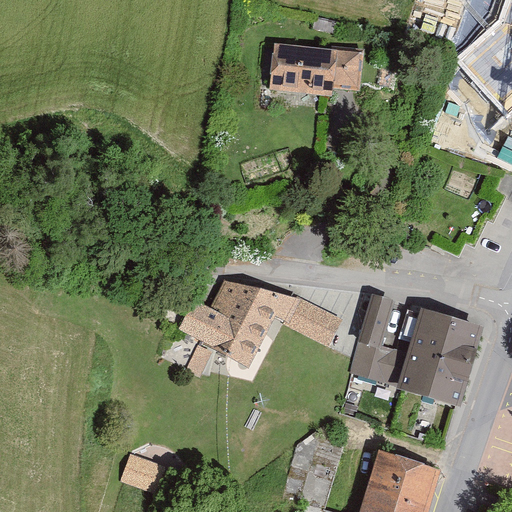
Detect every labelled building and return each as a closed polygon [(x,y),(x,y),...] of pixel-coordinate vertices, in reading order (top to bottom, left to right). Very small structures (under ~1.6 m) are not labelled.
[(511,110),(511,0),(505,0),(498,21),(458,58),(507,115),(511,110)] [(356,61),(278,54),(275,89),(324,94),(325,87),(353,90),(356,61)] [(212,317),(193,307),(181,331),(245,367),(269,316),(288,322),(296,304),(226,290),(212,317)] [(390,306),(372,301),(362,345),(379,350),(390,306)] [(296,304),(288,322),(286,326),(332,349),(343,327),(296,304)] [(474,334),(424,319),(412,358),(404,388),(454,402),(474,334)] [(412,358),(379,350),(362,345),(354,374),(404,388),(412,358)] [(150,483),(155,459),(131,455),(126,478),(150,483)] [(425,511),(436,477),(382,461),(366,511),(425,511)]
